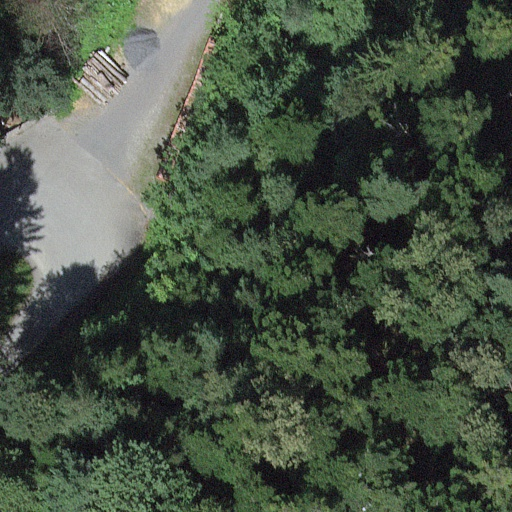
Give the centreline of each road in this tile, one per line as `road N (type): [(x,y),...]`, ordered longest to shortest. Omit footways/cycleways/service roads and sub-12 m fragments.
road 1 (track): [(202,0),(0,209)]
road 2 (track): [(0,219),(68,203),(108,248),(0,354)]
